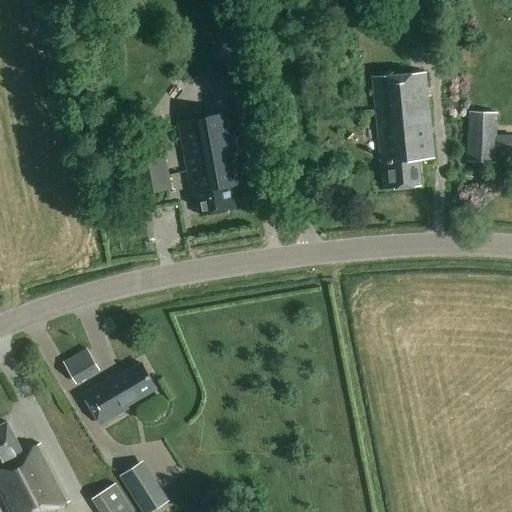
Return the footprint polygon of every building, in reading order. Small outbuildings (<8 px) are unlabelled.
[(127,0),(130,13),(146,10),(144,0),(127,0)] [(372,78),(383,190),(421,186),(418,160),(434,158),(426,72),(372,78)] [(191,193),(195,192),(200,215),(235,208),(231,184),(248,181),(234,110),(176,122),(191,193)] [(467,161),(495,162),(498,114),(469,112),(467,161)] [(128,158),(135,195),(170,188),(162,151),(128,158)] [(35,285),(60,270),(53,260),(29,275),(35,285)] [(64,363),(77,384),(99,370),(87,349),(64,363)] [(84,395),(101,425),(128,409),(127,406),(157,389),(142,364),(116,380),(114,378),(84,395)] [(0,487),(12,511),(47,511),(69,501),(41,445),(23,453),(8,423),(0,427),(0,487)] [(186,435),(158,446),(181,504),(209,492),(186,435)] [(153,511),(169,502),(143,461),(119,477),(141,511),(153,511)]
